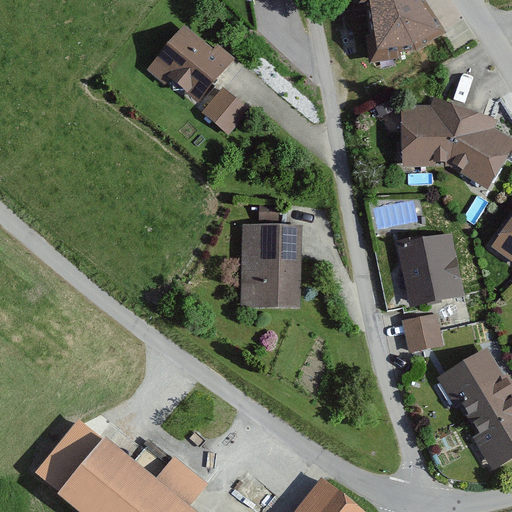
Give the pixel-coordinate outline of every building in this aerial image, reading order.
[(363,7),(369,70),(427,56),(442,38),(417,0),(350,0),(351,7),(363,7)] [(230,64),(183,30),(147,74),(195,107),(230,64)] [(250,111),(221,93),(203,117),(231,136),(250,111)] [(428,111),(397,108),(397,175),(446,171),(486,193),(511,150),(511,143),(493,133),(496,124),(431,101),(428,111)] [(511,267),(511,219),(488,248),(511,267)] [(298,315),(301,231),(242,228),(238,314),(298,315)] [(459,301),(452,239),(395,249),(404,308),(459,301)] [(440,349),(435,319),(400,323),(405,354),(440,349)] [(511,396),(511,388),(487,353),(439,378),(464,425),(511,396)] [(493,474),(511,462),(511,396),(464,425),(493,474)] [(153,483),(98,441),(49,499),(65,511),(191,511),(190,510),(205,487),(170,459),(153,483)] [(356,511),(317,481),(291,511),(356,511)]
